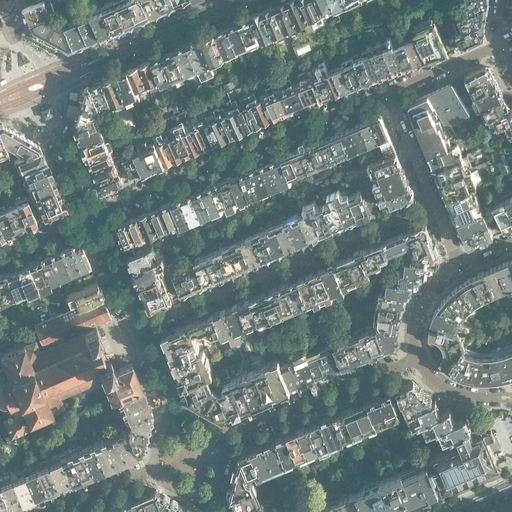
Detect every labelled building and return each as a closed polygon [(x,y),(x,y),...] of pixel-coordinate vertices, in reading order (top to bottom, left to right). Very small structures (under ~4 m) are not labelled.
[(52,13),(46,0),(42,0),(23,8),(29,23),(42,17),(52,13)] [(139,20),(130,0),(117,0),(115,1),(126,26),(139,20)] [(151,15),(144,0),(130,0),(139,20),(151,15)] [(164,10),(159,0),(144,0),(151,15),(164,10)] [(177,4),(174,0),(159,0),(164,10),(177,4)] [(297,23),(286,0),(285,0),(274,5),(285,28),(289,27),(290,27),(296,25),(297,23)] [(309,18),(300,0),(286,0),(297,23),(301,21),(303,22),(307,20),(308,18),(309,18)] [(321,10),(316,0),(300,0),(309,18),(310,21),(323,15),(321,10)] [(334,3),(332,0),(316,0),(321,10),(329,7),(328,5),(334,3)] [(348,0),(347,0),(332,0),(334,3),(336,9),(349,4),(348,0)] [(489,5),(488,0),(462,0),(461,1),(466,13),(467,14),(488,5),(489,5)] [(126,26),(115,1),(103,7),(114,31),(126,26)] [(285,28),(274,5),(263,10),(275,36),(286,31),(285,28)] [(485,20),(487,11),(488,5),(467,14),(466,13),(458,17),(463,29),(485,20)] [(442,39),(437,26),(435,21),(416,29),(415,26),(426,21),(423,14),(425,12),(423,6),(406,13),(414,34),(425,60),(448,53),(442,39)] [(114,31),(103,7),(91,12),(92,15),(102,37),(114,31)] [(275,36),(263,10),(251,15),(261,38),(265,46),(273,42),(271,38),(275,36)] [(102,37),(92,15),(79,20),(89,42),(102,37)] [(261,38),(251,15),(239,20),(251,48),(258,45),(255,40),(261,38)] [(47,39),(55,25),(42,17),(29,23),(32,31),(47,39)] [(89,42),(79,20),(65,26),(67,32),(75,49),(89,42)] [(251,48),(239,20),(226,26),(237,50),(242,48),(243,52),(251,48)] [(484,36),(484,27),(485,27),(485,20),(463,29),(455,33),(462,47),(484,36)] [(75,49),(67,32),(55,25),(47,39),(69,51),(75,49)] [(239,53),(237,50),(226,26),(215,31),(225,56),(227,59),(235,55),(239,53)] [(225,56),(215,31),(199,38),(210,62),(225,56)] [(403,67),(393,43),(388,33),(383,36),(386,42),(382,44),(393,71),(403,67)] [(462,47),(455,33),(442,39),(448,53),(462,47)] [(425,60),(414,34),(403,39),(414,64),(425,60)] [(309,52),(321,46),(317,36),(305,42),(294,46),(298,56),(309,52)] [(393,71),(382,44),(379,37),(374,40),(377,46),(372,48),(383,75),(393,71)] [(213,70),(210,62),(199,38),(187,43),(199,70),(201,76),(213,70)] [(414,64),(403,39),(393,43),(403,67),(414,64)] [(383,75),(372,48),(370,42),(365,44),(367,50),(362,52),(362,53),(374,78),(383,75)] [(199,70),(187,43),(175,49),(185,73),(186,75),(199,70)] [(185,73),(175,49),(163,54),(174,78),(185,73)] [(374,78),(362,53),(352,57),(364,82),(374,78)] [(175,81),(174,78),(163,54),(151,59),(160,79),(162,83),(165,82),(167,85),(175,81)] [(364,82),(352,57),(352,55),(341,60),(342,63),(352,87),(364,82)] [(160,79),(151,59),(139,64),(147,84),(160,79)] [(342,91),(333,69),(327,71),(324,63),(320,64),(332,95),(342,91)] [(352,87),(342,63),(332,67),(333,69),(342,91),(352,87)] [(147,84),(139,64),(127,69),(136,90),(147,84)] [(332,95),(320,64),(315,66),(319,74),(314,76),(324,99),(332,95)] [(470,87),(494,75),(489,67),(486,66),(465,76),(470,87)] [(136,90),(127,69),(115,75),(127,102),(135,98),(134,95),(137,93),(136,90)] [(324,99),(314,76),(309,78),(306,71),(302,72),(314,103),(324,99)] [(314,103),(302,72),(297,74),(301,82),(296,84),(306,106),(314,103)] [(127,102),(115,75),(102,80),(111,101),(113,104),(121,101),(122,104),(127,102)] [(499,87),(494,75),(470,87),(476,98),(477,97),(499,87)] [(306,106),(296,84),(292,85),(289,78),(285,80),(297,110),(306,106)] [(111,101),(102,80),(91,85),(100,106),(111,101)] [(297,110),(285,80),(280,82),(283,89),(279,91),(288,113),(297,110)] [(447,127),(470,114),(452,83),(410,103),(409,106),(412,113),(420,133),(429,153),(456,142),(447,127)] [(100,106),(91,85),(85,87),(82,87),(79,87),(78,88),(75,100),(80,101),(79,105),(97,108),(97,107),(100,106)] [(288,113),(279,91),(274,93),(271,86),(266,87),(279,117),(288,113)] [(279,117),(266,87),(262,89),(265,97),(261,98),(270,121),(279,117)] [(504,98),(502,94),(503,94),(499,87),(477,97),(482,108),(504,98)] [(270,121),(261,98),(256,101),(253,93),(249,95),(262,124),(270,121)] [(262,124),(249,95),(241,98),(244,106),(253,128),(262,124)] [(510,109),(507,102),(506,102),(504,98),(482,108),(487,120),(489,119),(510,109)] [(244,132),(231,102),(230,99),(225,100),(229,108),(224,110),(235,136),(244,132)] [(253,128),(244,106),(239,108),(236,101),(231,102),(244,132),(253,128)] [(76,120),(96,112),(97,108),(79,105),(76,120)] [(52,115),(48,108),(42,111),(45,118),(52,115)] [(235,136),(224,110),(224,109),(219,111),(218,108),(214,110),(226,139),(235,136)] [(511,121),(511,108),(510,109),(489,119),(491,123),(495,121),(497,126),(504,124),(511,121)] [(226,139),(214,110),(209,112),(211,116),(207,118),(208,121),(217,143),(226,139)] [(100,123),(96,112),(76,120),(75,128),(77,133),(100,123)] [(396,152),(380,114),(370,119),(379,140),(384,152),(385,155),(386,157),(396,152)] [(217,143),(208,121),(203,123),(201,116),(196,117),(208,147),(217,143)] [(208,147),(196,117),(188,121),(189,124),(200,150),(208,147)] [(379,140),(370,119),(360,123),(369,144),(379,140)] [(105,134),(100,123),(77,133),(82,144),(103,135),(105,134)] [(200,150),(189,124),(185,125),(184,123),(179,125),(191,154),(200,150)] [(370,146),(369,144),(360,123),(350,127),(360,150),(370,146)] [(13,148),(21,134),(2,124),(1,124),(0,124),(0,134),(4,143),(13,148)] [(191,154),(179,125),(174,127),(175,130),(171,131),(182,158),(191,154)] [(360,150),(350,127),(340,131),(351,157),(361,152),(360,150)] [(182,158),(171,131),(171,130),(166,132),(165,131),(161,133),(173,161),(182,158)] [(350,155),(340,131),(330,135),(340,159),(350,155)] [(173,161),(161,133),(152,136),(155,142),(164,165),(173,161)] [(485,143),(481,133),(476,135),(481,146),(485,143)] [(22,153),(29,139),(21,134),(13,148),(22,153)] [(109,149),(104,137),(103,135),(82,144),(88,158),(109,149)] [(340,159),(330,135),(320,139),(329,160),(331,165),(341,161),(340,159)] [(38,144),(29,139),(22,153),(26,155),(40,149),(38,144)] [(164,165),(155,142),(149,145),(147,139),(142,141),(154,169),(164,165)] [(329,160),(320,139),(310,144),(319,164),(329,160)] [(154,169),(142,141),(137,143),(140,149),(134,151),(143,174),(154,169)] [(462,155),(456,142),(429,153),(434,166),(462,155)] [(319,164),(310,144),(300,148),(309,168),(319,164)] [(309,168),(300,148),(290,152),(299,173),(309,168)] [(40,149),(26,155),(17,159),(22,170),(23,170),(45,160),(40,149)] [(114,160),(109,149),(88,158),(92,169),(114,160)] [(143,174),(134,151),(133,149),(126,151),(128,155),(122,157),(127,168),(131,179),(143,174)] [(299,173),(290,152),(281,156),(289,177),(299,173)] [(396,152),(386,157),(371,163),(375,174),(400,164),(396,152)] [(511,168),(511,163),(508,156),(507,152),(499,155),(506,171),(511,168)] [(375,159),(374,156),(373,154),(363,158),(365,164),(375,160),(375,159)] [(467,168),(462,155),(434,166),(439,179),(463,169),(467,168)] [(289,177),(281,156),(270,160),(280,184),(290,180),(289,177)] [(51,174),(48,165),(45,160),(23,170),(25,172),(21,174),(26,185),(51,174)] [(119,171),(114,160),(92,169),(97,180),(119,171)] [(280,184),(270,160),(260,164),(270,188),(280,184)] [(270,188),(260,164),(250,169),(260,192),(270,188)] [(375,186),(405,174),(400,164),(375,174),(374,174),(377,180),(373,182),(375,186)] [(369,176),(365,166),(344,174),(348,185),(369,176)] [(124,182),(131,179),(127,168),(119,171),(97,180),(102,191),(124,182)] [(260,192),(250,169),(240,173),(250,196),(260,192)] [(475,185),(470,172),(465,174),(463,169),(439,179),(446,197),(470,187),(475,185)] [(251,199),(240,173),(231,177),(239,197),(242,203),(251,199)] [(30,195),(56,184),(51,174),(26,185),(30,195)] [(383,196),(409,185),(405,174),(375,186),(377,191),(381,190),(383,196)] [(239,197),(231,177),(222,180),(232,207),(237,205),(234,199),(239,197)] [(232,207),(222,180),(212,184),(220,205),(225,203),(228,209),(232,207)] [(31,208),(60,195),(56,184),(30,195),(26,197),(31,208)] [(222,208),(220,205),(212,184),(201,189),(211,212),(222,208)] [(386,207),(414,196),(409,185),(383,196),(380,197),(382,202),(384,201),(386,207)] [(478,199),(475,192),(472,193),(470,187),(446,197),(452,209),(476,200),(478,199)] [(211,212),(201,189),(191,193),(201,216),(211,212)] [(358,218),(348,195),(348,193),(344,195),(343,194),(341,194),(339,189),(333,192),(347,223),(358,218)] [(371,213),(366,202),(361,189),(348,195),(358,218),(371,213)] [(347,223),(333,192),(328,194),(329,197),(323,200),(324,204),(335,229),(347,223)] [(511,193),(509,195),(507,192),(502,194),(511,214),(511,193)] [(201,216),(191,193),(181,197),(191,220),(201,216)] [(31,208),(26,197),(25,195),(22,196),(21,194),(14,197),(16,201),(26,224),(36,220),(31,208)] [(511,226),(511,214),(502,194),(491,199),(500,222),(504,230),(511,226)] [(43,216),(65,207),(64,205),(60,195),(31,208),(36,220),(43,216)] [(191,220),(181,197),(171,201),(180,222),(181,224),(191,220)] [(335,229),(324,204),(320,206),(319,204),(317,204),(315,200),(309,202),(322,234),(335,229)] [(483,211),(481,204),(478,205),(476,200),(452,209),(456,221),(483,211)] [(26,224),(16,201),(5,206),(15,229),(26,224)] [(180,222),(171,201),(160,206),(169,227),(180,222)] [(375,211),(371,201),(366,202),(371,213),(375,211)] [(322,234),(309,202),(303,204),(305,209),(304,210),(305,212),(300,214),(311,239),(322,234)] [(15,229),(5,206),(1,207),(0,204),(0,225),(4,234),(15,229)] [(169,227),(160,206),(149,211),(158,231),(169,227)] [(158,231),(149,211),(138,215),(146,236),(158,231)] [(488,223),(488,221),(483,211),(456,221),(461,234),(488,223)] [(311,239),(300,214),(288,219),(299,244),(311,239)] [(146,236),(138,215),(127,220),(135,240),(146,236)] [(299,244),(288,219),(277,224),(287,249),(299,244)] [(139,249),(135,240),(127,220),(116,224),(128,254),(139,249)] [(469,244),(498,232),(504,230),(500,222),(490,226),(488,223),(461,234),(465,243),(469,245),(469,244)] [(287,249),(277,224),(265,229),(276,254),(287,249)] [(433,243),(426,225),(423,224),(409,230),(415,244),(416,247),(418,246),(419,250),(437,253),(433,243)] [(276,254),(265,229),(253,234),(264,259),(276,254)] [(415,244),(409,230),(383,241),(388,253),(409,244),(412,246),(415,244)] [(264,259),(253,234),(242,239),(252,264),(264,259)] [(252,264),(242,239),(230,244),(241,269),(252,264)] [(89,264),(79,240),(68,245),(79,269),(80,271),(90,267),(89,264)] [(381,256),(388,253),(383,241),(360,250),(368,267),(383,261),(381,256)] [(154,257),(151,249),(154,248),(152,244),(139,249),(128,254),(133,266),(154,257)] [(241,269),(230,244),(219,249),(230,273),(241,269)] [(79,269),(68,245),(58,249),(68,273),(79,269)] [(68,273),(58,249),(47,254),(57,278),(68,273)] [(230,273),(219,249),(207,253),(218,278),(230,273)] [(436,257),(437,253),(419,250),(412,249),(411,249),(407,251),(406,261),(410,261),(431,264),(437,265),(439,264),(439,260),(438,258),(436,257)] [(368,267),(360,250),(347,256),(357,278),(365,275),(366,278),(372,276),(368,267)] [(218,278),(207,253),(195,259),(196,260),(198,264),(206,283),(218,278)] [(57,278),(47,254),(37,259),(47,282),(57,278)] [(163,272),(158,262),(164,259),(162,254),(154,257),(133,266),(140,282),(160,273),(163,272)] [(357,278),(347,256),(334,261),(345,287),(351,285),(349,281),(357,278)] [(511,258),(496,265),(506,289),(511,286),(511,258)] [(47,282),(37,259),(26,263),(36,287),(47,282)] [(206,283),(198,264),(196,260),(184,265),(185,268),(194,289),(206,283)] [(431,269),(431,264),(410,261),(406,261),(403,260),(402,272),(423,274),(427,275),(428,268),(431,269)] [(345,287),(334,261),(329,263),(330,264),(322,267),(333,291),(338,289),(340,293),(346,290),(345,288),(345,287)] [(38,292),(36,287),(26,263),(16,268),(26,291),(28,296),(38,292)] [(506,289),(496,265),(484,270),(494,294),(506,289)] [(333,291),(322,267),(311,272),(322,296),(327,294),(329,297),(334,295),(333,291)] [(26,291),(16,268),(5,272),(15,295),(26,291)] [(194,289),(185,268),(172,273),(175,281),(181,294),(194,289)] [(494,294),(484,270),(476,274),(474,275),(472,276),(484,298),(486,297),(494,294)] [(15,295),(5,272),(0,274),(0,290),(4,300),(15,295)] [(322,296),(311,272),(298,277),(309,301),(316,298),(317,302),(323,300),(322,296)] [(420,280),(422,277),(423,274),(402,272),(401,272),(400,277),(397,277),(396,282),(413,284),(418,284),(419,280),(420,280)] [(96,280),(95,277),(93,273),(83,277),(86,285),(96,280)] [(167,284),(165,279),(163,280),(160,273),(140,282),(145,294),(167,285),(167,284)] [(484,298),(472,276),(468,278),(465,280),(462,282),(459,284),(474,304),(479,301),(484,298)] [(309,301),(298,277),(286,282),(297,306),(309,301)] [(102,294),(96,280),(86,285),(65,294),(69,301),(74,299),(77,305),(102,294)] [(181,294),(175,281),(167,284),(167,285),(145,294),(150,307),(181,294)] [(409,296),(413,284),(396,282),(388,281),(386,293),(407,295),(409,296)] [(297,306),(286,282),(275,287),(285,311),(297,306)] [(474,304),(459,284),(455,287),(453,289),(450,291),(447,295),(466,311),(467,310),(470,308),(474,304)] [(285,311),(275,287),(263,292),(273,316),(285,311)] [(273,316),(263,292),(250,298),(259,320),(268,317),(268,318),(273,316)] [(407,295),(386,293),(384,293),(382,304),(404,306),(407,295)] [(43,345),(111,316),(110,314),(102,297),(103,296),(102,294),(77,305),(51,316),(38,322),(34,324),(43,345)] [(466,311),(447,295),(445,296),(444,298),(441,301),(439,304),(438,306),(436,308),(458,321),(460,319),(461,317),(462,316),(463,315),(464,313),(466,311)] [(259,320),(250,298),(250,297),(238,302),(247,324),(248,325),(259,320)] [(247,324),(238,302),(227,307),(236,328),(236,329),(247,324)] [(401,317),(404,306),(382,304),(381,304),(379,315),(400,317),(401,317)] [(236,328),(227,307),(215,312),(223,330),(224,333),(236,328)] [(458,321),(436,308),(434,312),(433,315),(432,318),(431,320),(430,323),(430,324),(437,327),(438,324),(446,327),(445,329),(453,332),(454,330),(455,329),(456,326),(457,324),(458,321)] [(51,316),(47,309),(35,314),(38,322),(51,316)] [(223,330),(215,312),(191,323),(196,336),(210,330),(212,334),(223,330)] [(399,328),(400,317),(379,315),(377,321),(381,326),(399,328)] [(196,336),(191,323),(162,335),(167,347),(196,336)] [(462,340),(458,331),(454,330),(453,332),(445,329),(446,327),(438,324),(437,327),(430,324),(429,325),(430,326),(429,327),(429,329),(429,331),(428,334),(428,336),(428,338),(428,340),(429,341),(429,342),(430,342),(430,343),(431,343),(432,343),(433,344),(433,343),(434,343),(435,343),(436,342),(436,341),(437,342),(438,343),(439,343),(440,344),(440,345),(442,345),(443,347),(442,348),(441,348),(462,340)] [(141,386),(131,363),(115,370),(110,358),(109,358),(108,358),(107,357),(108,356),(107,356),(108,356),(107,354),(105,354),(105,353),(104,354),(102,350),(102,349),(100,345),(101,345),(101,344),(102,343),(102,342),(101,340),(101,341),(101,340),(100,341),(99,339),(100,338),(101,338),(95,325),(40,349),(35,338),(31,339),(30,337),(24,340),(25,342),(23,343),(23,342),(21,342),(21,341),(14,344),(15,346),(2,352),(0,347),(0,402),(1,403),(2,404),(4,404),(5,404),(6,404),(7,406),(6,407),(6,408),(6,409),(6,410),(7,411),(7,412),(8,412),(9,413),(9,414),(8,415),(8,416),(9,417),(4,419),(11,435),(33,426),(31,421),(45,415),(46,416),(51,414),(52,413),(53,412),(53,411),(54,410),(55,412),(62,410),(61,408),(64,407),(58,394),(91,380),(93,384),(103,380),(111,399),(113,398),(141,386)] [(385,350),(377,329),(376,326),(364,331),(375,354),(385,350)] [(398,342),(398,336),(399,328),(381,326),(377,329),(385,350),(396,345),(398,342)] [(375,354),(364,331),(354,335),(364,359),(375,354)] [(243,342),(240,335),(228,339),(231,347),(243,342)] [(364,359),(354,335),(343,339),(353,363),(364,359)] [(203,349),(200,342),(199,342),(196,336),(167,347),(173,361),(199,351),(203,349)] [(353,363),(343,339),(333,343),(343,368),(353,363)] [(457,358),(461,351),(463,352),(465,349),(462,340),(441,348),(442,348),(443,348),(444,350),(443,351),(442,351),(443,351),(443,352),(443,353),(443,354),(443,356),(443,357),(442,357),(441,357),(440,357),(439,358),(438,359),(438,360),(438,361),(438,362),(438,363),(440,365),(441,366),(443,368),(446,370),(448,371),(450,372),(449,373),(450,373),(454,365),(456,366),(460,359),(457,358)] [(343,368),(333,343),(320,348),(329,373),(343,368)] [(178,373),(210,360),(208,355),(207,355),(204,348),(203,349),(199,351),(173,361),(178,373)] [(329,373),(320,348),(307,353),(316,379),(329,373)] [(471,380),(476,356),(472,355),(469,354),(465,353),(463,352),(461,351),(457,358),(460,359),(456,366),(454,365),(450,373),(456,376),(458,377),(461,378),(463,378),(465,379),(468,380),(471,380)] [(316,379),(307,353),(293,359),(303,384),(316,379)] [(511,377),(504,353),(501,354),(496,355),(493,356),(490,356),(491,381),(496,381),(501,380),(507,378),(511,377)] [(491,381),(490,356),(487,356),(483,356),(479,356),(476,356),(471,380),(476,381),(477,381),(480,381),(487,381),(491,381)] [(291,389),(280,364),(278,359),(271,362),(270,361),(266,363),(279,394),(291,389)] [(303,384),(293,359),(280,364),(291,389),(303,384)] [(183,385),(209,374),(214,372),(211,366),(212,366),(210,360),(178,373),(183,385)] [(279,394),(266,363),(260,366),(261,366),(254,369),(267,399),(279,394)] [(226,367),(217,371),(220,377),(228,373),(226,367)] [(267,399),(254,369),(247,372),(247,371),(242,373),(255,404),(267,399)] [(255,404),(242,373),(237,375),(237,376),(230,379),(243,409),(255,404)] [(187,394),(213,384),(209,374),(183,385),(187,394)] [(243,409),(230,379),(223,382),(225,386),(220,388),(231,414),(243,409)] [(403,400),(423,391),(420,389),(418,387),(415,383),(413,381),(391,391),(396,404),(397,404),(404,401),(403,400)] [(207,408),(218,387),(213,384),(187,394),(188,397),(207,408)] [(146,398),(141,386),(113,398),(116,404),(118,403),(121,409),(146,398)] [(231,414),(220,388),(218,387),(207,408),(223,418),(231,414)] [(401,415),(397,404),(396,404),(391,391),(379,396),(389,420),(401,415)] [(433,401),(431,396),(428,395),(424,392),(423,391),(403,400),(404,401),(408,411),(433,401)] [(389,420),(379,396),(367,401),(377,425),(389,420)] [(150,409),(146,398),(121,409),(122,412),(126,411),(129,417),(131,417),(150,409)] [(423,419),(443,411),(441,406),(439,407),(435,400),(433,401),(408,411),(414,424),(422,421),(423,420),(423,419)] [(377,425),(367,401),(356,405),(366,430),(377,425)] [(366,430),(356,405),(345,410),(355,434),(366,430)] [(439,427),(457,419),(456,415),(453,416),(450,408),(443,411),(423,419),(423,420),(428,432),(440,428),(439,427)] [(141,452),(152,413),(151,413),(150,409),(131,417),(126,430),(137,454),(141,452)] [(355,434),(345,410),(334,415),(344,439),(355,434)] [(344,439),(334,415),(320,420),(331,445),(344,439)] [(471,429),(468,420),(466,416),(457,419),(439,427),(440,428),(445,439),(449,437),(471,429)] [(331,445),(320,420),(309,425),(320,450),(331,445)] [(184,429),(181,422),(174,425),(177,432),(184,429)] [(320,450),(309,425),(299,429),(309,454),(320,450)] [(414,438),(409,425),(406,427),(411,439),(414,438)] [(497,464),(492,453),(488,444),(495,441),(491,430),(484,433),(482,433),(479,425),(471,429),(449,437),(453,446),(434,454),(431,456),(441,481),(444,487),(487,469),(486,469),(497,464)] [(137,454),(126,430),(126,429),(115,434),(116,437),(125,459),(137,454)] [(309,454),(299,429),(287,434),(297,459),(309,454)] [(125,459),(116,437),(115,434),(104,438),(105,442),(114,463),(125,459)] [(297,459),(287,434),(276,439),(286,464),(297,459)] [(114,463),(105,442),(104,438),(93,443),(94,446),(103,468),(114,463)] [(419,450),(414,438),(411,439),(416,451),(419,450)] [(286,464),(276,439),(264,444),(275,469),(286,464)] [(103,468),(94,446),(93,443),(81,448),(83,451),(92,472),(103,468)] [(275,469),(264,444),(252,449),(262,474),(275,469)] [(92,472),(83,451),(81,448),(70,452),(72,455),(81,477),(92,472)] [(262,474),(252,449),(239,454),(249,477),(256,473),(257,476),(262,474)] [(81,477),(72,455),(70,452),(59,457),(60,460),(69,482),(81,477)] [(60,460),(59,457),(57,453),(46,458),(58,487),(69,482),(60,460)] [(249,477),(239,454),(231,486),(247,479),(246,478),(249,477)] [(58,487),(46,458),(34,463),(46,492),(58,487)] [(403,465),(399,458),(394,461),(396,465),(397,468),(403,465)] [(439,489),(437,482),(428,461),(411,468),(410,467),(405,470),(406,470),(403,471),(402,468),(398,470),(397,468),(396,465),(382,471),(384,476),(379,478),(381,481),(379,482),(378,482),(374,483),(374,485),(358,492),(366,511),(385,511),(430,493),(439,489)] [(46,492),(34,463),(22,468),(34,497),(46,492)] [(34,497),(22,468),(10,473),(22,502),(34,497)] [(22,502),(10,473),(0,476),(0,485),(9,507),(22,502)] [(255,490),(251,480),(247,479),(231,486),(228,494),(229,494),(231,500),(255,490)] [(0,511),(9,507),(0,485),(0,511)] [(284,491),(282,486),(269,491),(272,497),(284,491)] [(160,511),(163,511),(163,510),(155,489),(144,494),(151,511),(160,511)] [(166,511),(171,497),(156,489),(155,489),(163,510),(166,511)] [(260,502),(255,490),(231,500),(236,511),(260,502)] [(366,511),(358,492),(340,499),(345,511),(366,511)] [(151,511),(144,494),(131,500),(136,511),(151,511)] [(171,497),(166,511),(172,511),(187,506),(171,497)] [(269,511),(271,511),(266,499),(260,502),(236,511),(269,511)] [(345,511),(340,499),(322,507),(323,511),(345,511)] [(136,511),(131,500),(119,505),(122,511),(136,511)]
